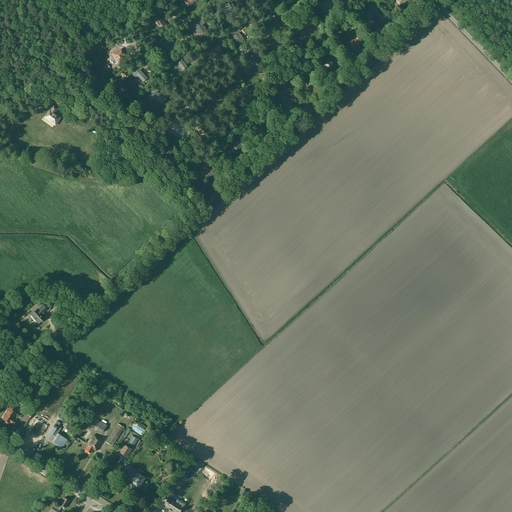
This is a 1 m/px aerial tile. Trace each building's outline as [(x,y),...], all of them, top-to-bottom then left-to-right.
[(328,2),(327,1),(326,2),(325,1),(320,4),(324,11),(330,7),(332,10),(334,8),(330,1),(328,2)] [(234,4),(233,4),(231,2),(226,6),(230,12),(235,9),(233,5),(234,5),(234,4)] [(368,7),(375,14),(378,12),(371,4),(368,7)] [(273,8),(268,13),(271,16),(274,14),(275,15),(275,14),(277,12),(273,8)] [(375,29),(378,26),(378,27),(382,23),(376,16),(372,20),(374,22),(371,24),(375,29)] [(154,20),(155,20),(161,29),(166,25),(164,22),(163,23),(159,17),(154,20)] [(302,20),(295,27),(300,31),(307,24),(302,20)] [(200,21),(194,24),(200,34),(206,31),(200,21)] [(240,35),(238,33),(233,36),(235,38),(234,39),(238,44),(244,39),(240,35)] [(356,36),(349,43),(354,48),(361,42),(356,36)] [(172,41),(172,40),(170,38),(160,45),(163,49),(169,45),(172,50),(176,47),(172,41)] [(279,45),(280,45),(277,40),(271,45),(274,49),(277,47),(278,48),(280,46),(279,45)] [(220,49),(215,53),(218,58),(224,54),(220,49)] [(121,51),(114,55),(118,62),(126,57),(124,54),(124,55),(121,51)] [(330,56),(325,61),(332,68),(337,64),(330,56)] [(261,67),(256,59),(253,61),(251,59),(245,63),(245,62),(240,66),(245,73),(250,69),(249,68),(255,64),(258,67),(256,69),(257,70),(261,67)] [(181,60),(177,63),(180,68),(181,67),(183,70),(187,67),(181,60)] [(141,72),(140,73),(138,70),(133,75),(136,78),(138,76),(143,82),(147,78),(141,72)] [(160,101),(161,103),(166,99),(160,93),(159,94),(156,91),(148,99),(151,102),(155,99),(157,102),(159,102),(160,101)] [(285,101),(281,105),(285,110),(291,104),(287,100),(288,99),(285,96),(282,98),(285,101)] [(50,110),(45,117),(55,125),(61,118),(54,113),(58,109),(54,106),(51,111),(50,110)] [(89,109),(84,113),(93,124),(98,119),(89,109)] [(186,133),(174,121),(170,128),(183,136),(186,133)] [(260,124),(255,129),(259,133),(264,128),(260,124)] [(236,154),(246,146),(242,141),(234,148),(235,149),(233,151),(236,154)] [(205,174),(209,178),(214,173),(208,167),(212,163),(210,160),(203,166),(207,171),(205,174)] [(43,305),(37,310),(37,309),(31,315),(33,318),(36,322),(36,321),(39,323),(45,318),(42,316),(44,314),(44,313),(47,310),(43,305)] [(1,322),(9,330),(12,326),(4,319),(1,322)] [(58,377),(53,384),(57,387),(62,380),(58,377)] [(8,424),(9,423),(9,424),(10,422),(15,426),(17,422),(12,419),(16,413),(13,412),(15,409),(10,406),(5,415),(2,419),(5,421),(5,422),(5,423),(6,424),(7,424),(8,424)] [(21,419),(27,422),(31,415),(25,411),(23,414),(24,414),(21,419)] [(102,433),(106,426),(101,422),(89,415),(84,423),(96,430),(96,429),(102,433)] [(41,427),(43,423),(39,421),(37,424),(36,423),(31,430),(37,434),(41,427)] [(118,424),(106,442),(112,446),(124,428),(118,424)] [(48,434),(51,436),(52,435),(55,437),(52,442),(61,448),(66,439),(54,431),(57,427),(53,425),(48,434)] [(90,454),(93,449),(96,451),(102,441),(99,439),(94,435),(86,447),(87,447),(85,450),(90,454)] [(129,442),(134,446),(138,440),(133,437),(129,442)] [(120,453),(126,457),(131,449),(125,445),(120,453)] [(197,469),(201,465),(195,459),(190,463),(197,469)] [(144,478),(135,473),(136,471),(125,464),(122,469),(128,472),(126,476),(124,479),(138,488),(140,485),(141,485),(143,482),(142,482),(144,478)] [(193,471),(188,467),(182,475),(188,479),(193,471)] [(175,497),(178,494),(172,490),(169,493),(169,492),(167,495),(164,493),(159,501),(162,503),(164,501),(166,502),(165,504),(168,506),(167,507),(175,511),(179,511),(181,510),(181,509),(183,508),(176,503),(176,502),(172,499),(174,496),(175,497)] [(59,510),(61,506),(65,508),(69,501),(68,500),(67,499),(66,499),(63,497),(59,504),(58,504),(55,508),(53,506),(50,511),(52,511),(57,511),(59,510)]
